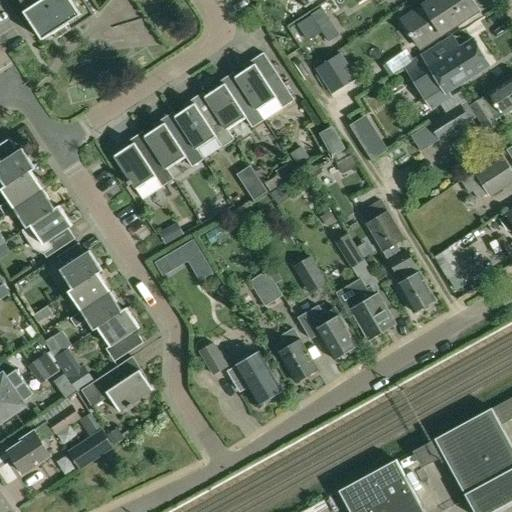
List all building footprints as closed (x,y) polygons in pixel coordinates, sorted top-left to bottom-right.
[(19,0),(26,10),(41,0),(19,0)] [(27,11),(24,13),(43,41),(53,34),(57,40),(94,16),(83,0),(41,0),(26,10),(27,11)] [(470,0),(431,0),(368,42),(391,78),(406,68),(404,67),(414,61),(411,56),(478,12),(470,0)] [(329,31),(334,28),(321,8),(311,14),(328,42),(333,39),(329,31)] [(404,67),(406,68),(432,110),(451,98),(448,93),(489,67),(472,40),(460,47),(453,36),(414,61),(404,67)] [(246,70),(236,77),(258,111),(276,99),(283,109),(295,101),(264,53),(244,66),(246,70)] [(349,67),(323,83),(330,96),(357,79),(349,67)] [(216,90),(206,97),(228,131),(246,118),(253,128),(264,121),(258,111),(236,77),(233,73),(214,86),(216,90)] [(429,124),(410,136),(421,153),(440,141),(441,143),(472,123),(477,119),(488,134),(501,125),(497,120),(511,110),(511,78),(482,98),(483,99),(472,105),(469,99),(461,104),(429,124)] [(186,110),(176,117),(198,150),(216,138),(223,148),(234,141),(228,131),(206,97),(203,93),(184,106),(186,110)] [(156,130),(146,137),(167,170),(186,158),(193,168),(204,160),(198,150),(176,117),(173,113),(153,126),(156,130)] [(320,135),(332,157),(345,149),(333,127),(320,135)] [(167,170),(146,137),(143,133),(123,145),(126,149),(115,157),(137,190),(156,178),(162,188),(174,180),(167,170)] [(9,138),(0,143),(0,179),(6,188),(31,171),(35,169),(22,149),(18,152),(9,138)] [(387,151),(380,139),(364,149),(371,161),(387,151)] [(298,165),(309,158),(301,146),(290,153),(298,165)] [(392,159),(401,153),(396,147),(388,152),(392,159)] [(478,163),(473,155),(464,161),(469,169),(478,163)] [(511,171),(502,156),(462,182),(470,194),(475,191),(479,199),(487,194),(490,198),(511,183),(511,171)] [(287,164),(275,171),(277,175),(265,182),(270,191),(294,176),(287,164)] [(14,210),(44,190),(31,171),(6,188),(2,191),(9,201),(14,210)] [(269,194),(260,180),(246,190),(254,203),(269,194)] [(44,190),(14,210),(27,229),(56,209),(44,190)] [(465,201),(467,205),(472,206),(475,203),(475,199),(471,196),(467,197),(465,201)] [(360,211),(367,224),(388,212),(381,200),(360,211)] [(60,207),(56,209),(27,229),(22,232),(33,249),(44,255),(47,259),(55,253),(76,239),(69,229),(73,226),(60,207)] [(330,207),(324,210),(326,214),(322,216),(328,226),(332,224),(338,221),(330,207)] [(505,213),(495,219),(500,220),(507,231),(511,233),(511,232),(511,210),(506,214),(505,213)] [(367,224),(389,262),(399,256),(397,254),(400,251),(397,245),(405,240),(389,211),(388,212),(367,224)] [(159,233),(165,244),(184,234),(178,223),(159,233)] [(363,262),(347,236),(341,239),(337,242),(353,269),(363,262)] [(73,290),(99,273),(102,271),(90,251),(86,254),(79,244),(57,257),(64,268),(60,271),(73,290)] [(449,249),(435,258),(448,279),(462,271),(449,249)] [(436,301),(420,273),(408,251),(399,256),(389,262),(396,276),(402,272),(406,281),(398,285),(414,313),(436,301)] [(171,271),(163,258),(155,263),(164,276),(171,271)] [(249,282),(265,308),(283,296),(267,271),(249,282)] [(301,281),(310,297),(324,288),(316,272),(301,281)] [(69,293),(81,312),(111,293),(99,273),(73,290),(69,293)] [(360,279),(359,280),(336,293),(351,318),(357,314),(371,338),(393,325),(376,297),(376,296),(377,295),(372,286),(366,289),(360,279)] [(4,281),(0,284),(0,296),(1,298),(11,291),(4,281)] [(94,331),(98,328),(123,312),(111,293),(81,312),(87,320),(94,331)] [(318,306),(298,318),(309,336),(311,340),(320,335),(335,360),(357,347),(347,330),(349,329),(341,316),(340,316),(336,309),(324,316),(318,306)] [(33,316),(38,324),(52,314),(47,307),(33,316)] [(123,312),(98,328),(110,347),(106,349),(115,363),(144,343),(136,331),(140,329),(127,309),(123,312)] [(285,341),(275,347),(280,354),(279,355),(296,383),(318,370),(301,341),(300,342),(294,330),(283,337),(285,341)] [(53,338),(45,343),(55,357),(62,352),(53,338)] [(213,345),(200,353),(214,377),(228,368),(213,345)] [(48,353),(28,367),(34,376),(54,362),(48,353)] [(259,354),(228,373),(241,393),(249,388),(260,405),(282,392),(259,354)] [(54,362),(34,376),(41,385),(61,371),(54,362)] [(74,363),(62,371),(76,392),(94,382),(84,367),(79,370),(74,363)] [(118,367),(82,391),(93,408),(110,397),(120,412),(153,390),(147,380),(148,379),(141,369),(125,379),(118,367)] [(4,375),(0,377),(0,400),(26,382),(17,369),(5,378),(4,375)] [(26,382),(0,400),(0,422),(25,405),(23,403),(35,395),(26,382)] [(23,443),(9,452),(23,474),(51,457),(46,449),(50,447),(46,440),(47,440),(56,434),(57,436),(81,419),(71,407),(47,423),(50,426),(42,431),(40,432),(39,430),(21,441),(22,443),(23,443)] [(492,409),(435,439),(474,511),(494,511),(511,502),(511,445),(501,425),(492,409)] [(103,429),(69,452),(80,469),(114,446),(107,436),(103,429)] [(117,429),(107,436),(114,446),(114,447),(125,440),(117,429)] [(424,511),(396,460),(339,491),(350,511),(424,511)]
